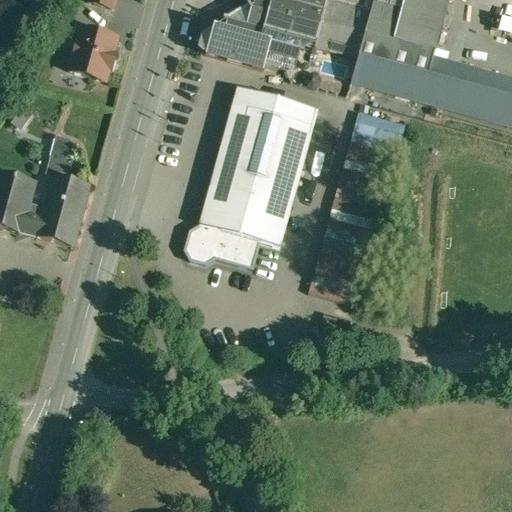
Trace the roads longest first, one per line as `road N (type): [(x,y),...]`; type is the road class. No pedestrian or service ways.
road 1 (unclassified): [(511,358),(60,405)]
road 2 (secondary): [(174,0),(60,405)]
